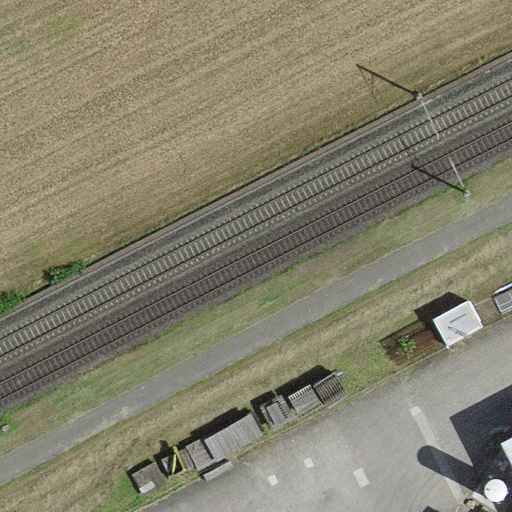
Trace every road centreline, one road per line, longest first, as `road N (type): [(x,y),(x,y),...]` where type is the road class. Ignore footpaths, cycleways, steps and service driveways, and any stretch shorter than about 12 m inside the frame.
road 1 (track): [(0,474),(511,209)]
road 2 (track): [(511,19),(0,272)]
road 3 (unknown): [(511,402),(435,450),(390,511)]
